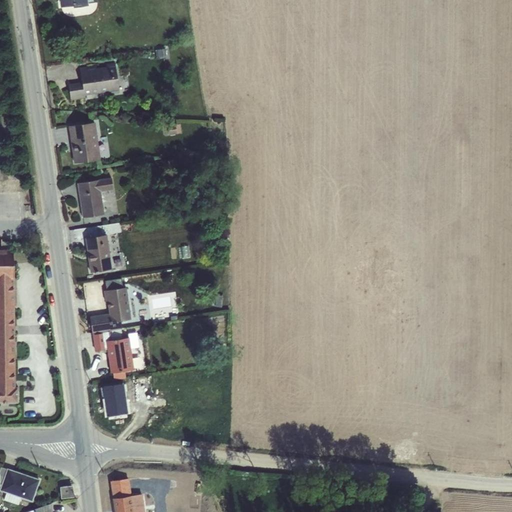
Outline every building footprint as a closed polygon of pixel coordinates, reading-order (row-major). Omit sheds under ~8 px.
[(81,82),(67,84),(70,100),(85,98),(84,95),(108,92),(109,95),(119,93),(114,63),(105,64),(105,66),(96,68),(95,66),(79,68),(81,82)] [(94,122),(67,126),(73,163),(100,159),(94,122)] [(174,124),(166,125),(168,135),(176,134),(181,133),(179,123),(174,124)] [(111,178),(76,183),(82,218),(103,214),(100,191),(112,189),(111,178)] [(106,235),(84,238),(89,272),(111,269),(106,235)] [(0,386),(15,387),(11,248),(9,248),(9,241),(0,241),(0,249),(0,248),(0,386)] [(108,330),(121,329),(120,321),(130,319),(126,287),(103,290),(105,302),(106,301),(108,313),(89,316),(91,333),(108,330)] [(108,330),(91,333),(94,351),(106,349),(110,373),(133,370),(128,337),(122,338),(121,329),(108,330)] [(126,412),(121,380),(103,383),(107,415),(126,412)] [(15,387),(0,386),(0,402),(17,403),(17,387),(15,387)] [(0,466),(0,490),(5,492),(3,499),(18,505),(20,497),(31,501),(39,479),(6,469),(0,466)] [(112,498),(128,496),(125,482),(117,483),(118,489),(105,491),(106,499),(112,498)] [(72,485),(59,487),(60,499),(74,497),(72,485)] [(128,496),(112,498),(114,511),(132,511),(130,495),(128,496)] [(51,511),(51,503),(27,511),(51,511)]
